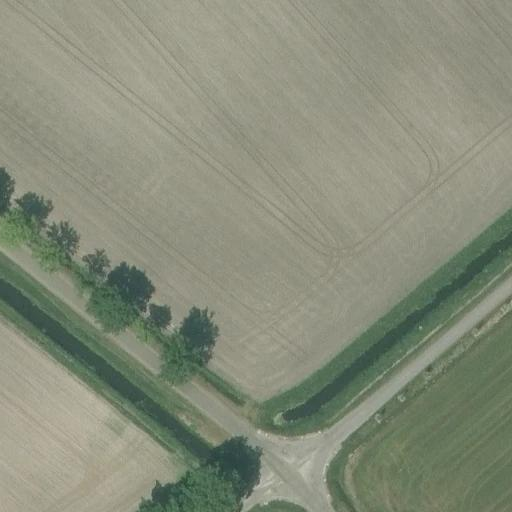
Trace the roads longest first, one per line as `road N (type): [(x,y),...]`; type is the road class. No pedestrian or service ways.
road 1 (unclassified): [(289,478),(0,251)]
road 2 (unclassified): [(289,478),(511,285)]
